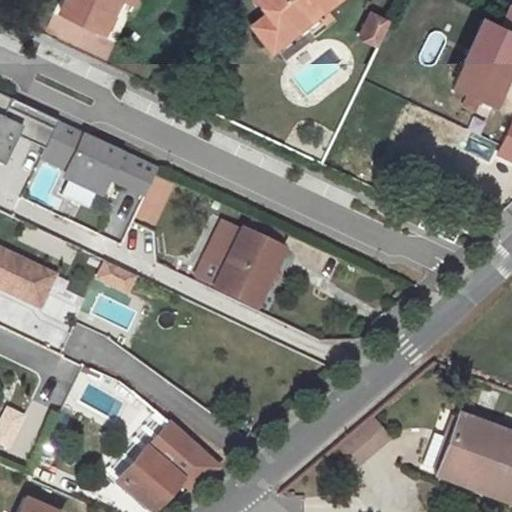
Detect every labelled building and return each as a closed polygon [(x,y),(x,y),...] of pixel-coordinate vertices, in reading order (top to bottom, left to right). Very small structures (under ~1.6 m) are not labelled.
[(66,0),(62,10),(105,31),(118,0),(66,0)] [(257,0),(269,15),(282,30),(313,5),(321,15),(339,0),(257,0)] [(486,17),(454,88),(496,107),(509,78),(511,79),(511,4),(510,3),(500,22),(486,17)] [(273,54),(321,15),(313,5),(282,30),(269,15),(253,28),(273,54)] [(372,14),(362,37),(380,46),(390,22),(372,14)] [(19,134),(45,144),(52,128),(0,107),(0,163),(6,166),(19,134)] [(50,205),(77,127),(55,120),(29,198),(50,205)] [(502,153),(511,157),(511,124),(506,122),(502,131),(511,134),(502,153)] [(129,220),(156,230),(175,181),(157,174),(162,162),(83,132),(58,194),(97,209),(107,182),(118,186),(100,232),(121,240),(129,220)] [(246,237),(226,281),(267,301),(288,255),(246,237)] [(129,295),(138,275),(103,258),(94,278),(129,295)] [(226,281),(222,289),(264,307),(267,301),(226,281)] [(454,462),(452,466),(511,491),(511,419),(476,406),(466,431),(452,425),(439,456),(454,462)] [(8,413),(1,428),(15,434),(22,419),(8,413)] [(374,422),(392,444),(403,436),(385,414),(374,422)] [(221,467),(164,421),(139,446),(147,453),(120,483),(146,504),(176,480),(192,493),(221,467)] [(374,422),(351,441),(369,464),(392,444),(374,422)] [(1,428),(0,430),(0,443),(9,447),(15,434),(1,428)] [(55,511),(25,498),(18,511),(55,511)]
